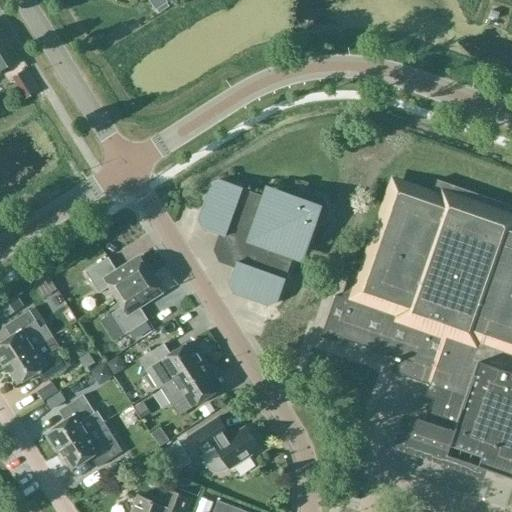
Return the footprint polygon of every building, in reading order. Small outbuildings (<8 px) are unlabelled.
[(0,67),(15,58),(0,34),(0,67)] [(38,89),(25,68),(11,77),(24,98),(38,89)] [(302,200),(275,191),(263,196),(219,180),(211,184),(198,220),(202,228),(224,236),(220,247),(226,259),(237,263),(229,285),(233,294),(268,306),(276,303),(292,258),(304,253),(314,226),(326,220),(330,210),(324,198),(314,195),(302,200)] [(485,469),(511,478),(511,206),(437,180),(432,196),(395,183),(364,272),(351,268),(341,297),(335,295),(320,337),(331,341),(333,336),(396,358),(391,372),(428,385),(424,397),(433,400),(425,421),(405,414),(392,448),(481,478),(485,469)] [(116,297),(150,275),(139,258),(117,272),(108,258),(85,272),(98,294),(109,287),(116,297)] [(161,292),(150,275),(116,297),(122,307),(111,314),(125,335),(148,320),(138,306),(161,292)] [(0,362),(4,368),(6,367),(33,349),(33,348),(27,338),(41,330),(29,311),(9,323),(16,334),(0,343),(0,362)] [(160,388),(201,360),(189,342),(165,358),(158,347),(139,360),(150,379),(157,389),(160,388)] [(33,349),(6,367),(17,385),(42,369),(49,380),(68,367),(56,349),(42,358),(35,347),(33,348),(33,349)] [(201,360),(160,388),(166,397),(178,416),(222,388),(203,359),(201,360)] [(57,391),(52,383),(40,390),(45,398),(57,391)] [(66,401),(60,393),(44,403),(50,412),(66,401)] [(57,453),(60,452),(87,433),(81,423),(95,414),(83,395),(63,408),(70,418),(45,434),(57,453)] [(149,414),(142,402),(134,407),(141,419),(149,414)] [(259,449),(245,427),(230,437),(217,417),(186,437),(192,447),(199,458),(201,457),(208,468),(211,471),(216,473),(221,473),(225,472),(227,471),(229,469),(259,449)] [(87,433),(60,452),(71,470),(96,454),(102,464),(122,452),(110,433),(96,442),(89,431),(87,433)] [(202,490),(174,480),(171,488),(199,499),(202,490)] [(186,511),(192,500),(165,490),(159,505),(136,496),(130,511),(186,511)] [(245,511),(217,501),(212,511),(245,511)]
